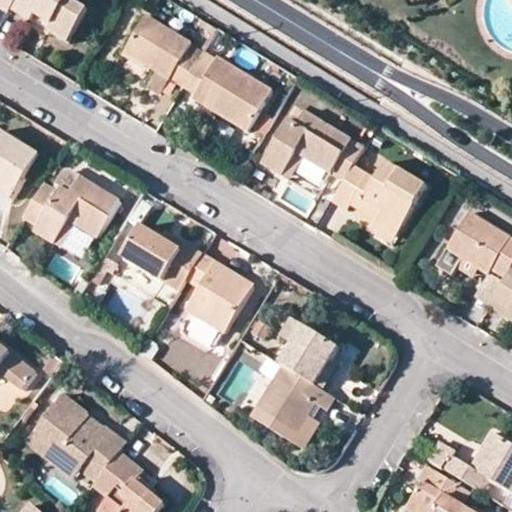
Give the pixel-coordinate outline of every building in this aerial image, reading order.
[(14,0),(0,0),(0,5),(8,10),(10,6),(14,0)] [(28,17),(33,9),(51,21),(46,28),(66,41),(87,8),(73,0),(14,0),(10,6),(28,17)] [(204,52),(175,35),(154,21),(145,16),(123,52),(166,78),(169,78),(183,87),(200,60),(204,52)] [(196,94),(193,99),(244,130),(270,89),(218,58),(212,67),(200,60),(183,87),(196,94)] [(332,174),(343,182),(352,168),(364,149),(304,111),(296,123),(289,120),(261,163),(282,178),(297,153),(305,157),(332,174)] [(40,156),(0,131),(0,185),(16,195),(27,177),(40,156)] [(282,178),(288,181),(305,157),(297,153),(282,178)] [(44,188),(45,185),(57,166),(40,156),(27,177),(44,188)] [(386,164),(374,181),(352,168),(343,182),(335,197),(350,207),(352,205),(358,196),(383,211),(377,220),(375,224),(396,237),(425,189),(386,164)] [(82,179),(70,196),(62,190),(59,195),(45,185),(44,188),(24,219),(39,228),(36,233),(53,245),(69,223),(75,227),(96,240),(120,203),(82,179)] [(0,195),(11,203),(16,195),(0,185),(0,195)] [(358,196),(352,205),(377,220),(383,211),(358,196)] [(335,197),(331,203),(347,212),(350,207),(335,197)] [(448,248),(478,268),(482,263),(492,270),(505,279),(507,276),(511,267),(511,239),(469,213),(448,248)] [(75,227),(69,223),(53,245),(60,249),(75,227)] [(390,246),(396,237),(375,224),(369,233),(390,246)] [(186,244),(183,251),(163,238),(141,226),(124,256),(180,291),(188,278),(203,254),(186,244)] [(167,232),(163,238),(183,251),(186,244),(167,232)] [(473,276),(478,268),(448,248),(442,257),(473,276)] [(234,273),(231,277),(217,268),(218,263),(203,254),(188,278),(202,287),(189,308),(191,309),(226,331),(228,332),(257,286),(234,273)] [(48,271),(72,282),(80,266),(56,255),(48,271)] [(231,277),(234,273),(218,263),(217,268),(231,277)] [(482,263),(478,268),(489,274),(492,270),(482,263)] [(488,305),(502,283),(489,274),(474,296),(488,305)] [(507,317),(511,308),(511,278),(507,276),(505,279),(502,283),(488,305),(507,317)] [(305,324),(292,317),(281,335),(294,342),(305,324)] [(305,324),(294,342),(281,364),(284,366),(322,389),(331,374),(324,370),(331,360),(339,345),(305,324)] [(0,375),(22,392),(36,375),(0,346),(0,375)] [(337,364),(331,360),(324,370),(331,374),(337,364)] [(257,410),(296,435),(315,403),(326,410),(334,397),(322,389),(284,366),(257,410)] [(90,427),(85,432),(80,428),(90,417),(63,397),(34,436),(58,455),(51,465),(73,483),(82,473),(96,484),(120,455),(127,443),(103,427),(98,433),(90,427)] [(80,428),(85,432),(90,427),(98,433),(103,427),(90,417),(80,428)] [(482,491),(491,478),(511,490),(511,440),(495,431),(472,466),(453,454),(444,467),(446,468),(482,491)] [(34,436),(26,446),(51,465),(58,455),(34,436)] [(94,488),(108,499),(123,511),(160,511),(165,506),(154,498),(136,483),(139,479),(143,473),(120,455),(96,484),(94,488)] [(431,459),(428,465),(443,474),(446,468),(444,467),(431,459)] [(476,511),(463,504),(471,492),(443,474),(428,465),(420,478),(423,481),(410,502),(425,511),(476,511)] [(139,479),(136,483),(154,498),(157,493),(139,479)] [(123,511),(108,499),(100,509),(104,511),(123,511)] [(36,511),(26,502),(18,511),(36,511)] [(425,511),(410,502),(407,508),(413,511),(425,511)]
